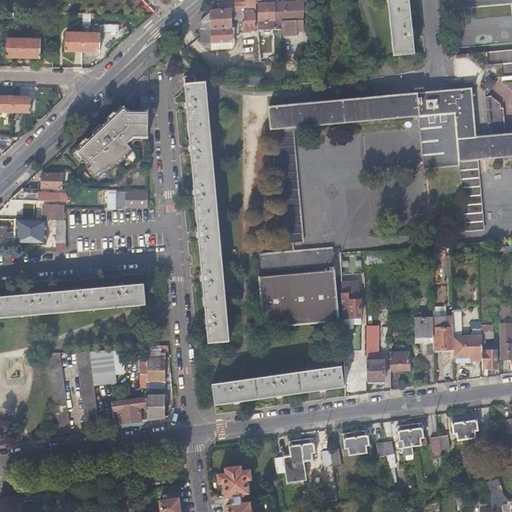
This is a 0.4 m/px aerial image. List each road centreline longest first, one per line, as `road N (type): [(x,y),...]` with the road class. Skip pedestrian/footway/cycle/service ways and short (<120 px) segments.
road 1 (residential): [(192,432),(511,388)]
road 2 (residential): [(0,458),(192,432)]
road 3 (residential): [(177,252),(192,432)]
road 4 (residential): [(177,252),(0,269)]
road 5 (residential): [(163,78),(177,252)]
road 6 (primary): [(0,191),(100,90)]
road 7 (primary): [(100,90),(196,0)]
